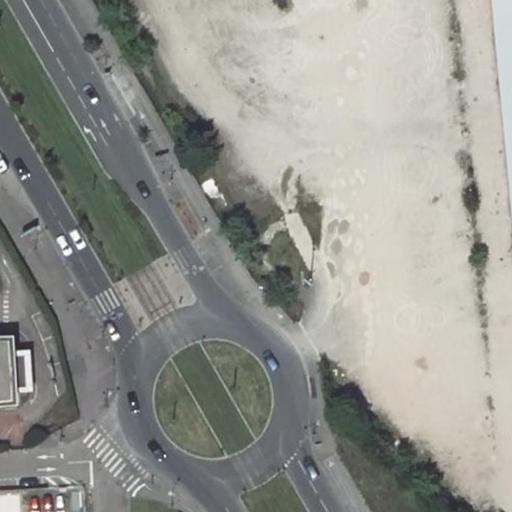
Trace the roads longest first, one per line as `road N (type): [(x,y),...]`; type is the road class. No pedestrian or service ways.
road 1 (secondary): [(233,322),(186,256),(39,0)]
road 2 (secondary): [(0,117),(138,369)]
road 3 (primary): [(138,369),(133,416),(141,438),(167,466),(202,480)]
road 4 (primary): [(286,434),(293,410),(284,362),(263,336),(233,322)]
